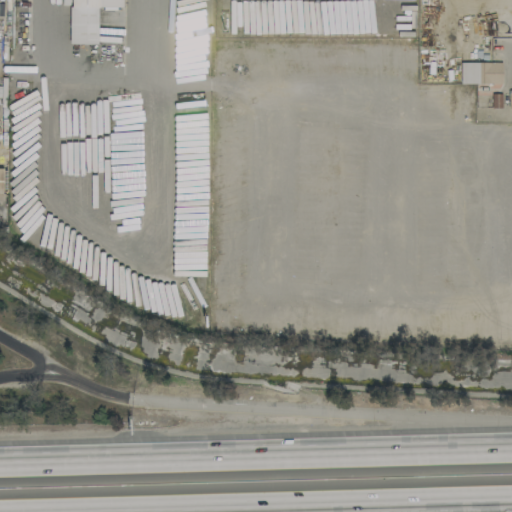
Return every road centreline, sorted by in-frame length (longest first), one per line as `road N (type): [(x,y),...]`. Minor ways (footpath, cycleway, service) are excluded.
road 1 (motorway): [(511,452),(0,468)]
road 2 (motorway): [(13,511),(511,498)]
